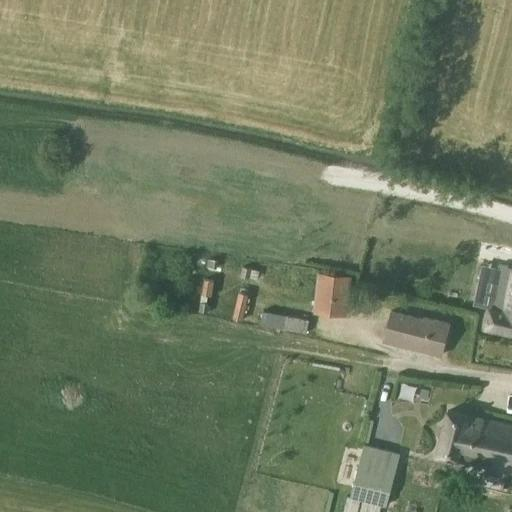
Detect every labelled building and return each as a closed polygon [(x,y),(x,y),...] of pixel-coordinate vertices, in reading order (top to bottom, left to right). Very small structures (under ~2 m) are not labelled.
[(352,179),(346,206),(388,215),(394,189),(352,179)] [(485,328),(511,333),(511,268),(498,266),(485,328)] [(313,314),(347,317),(351,277),(318,273),(313,314)] [(202,295),(212,297),(214,281),(204,279),(202,295)] [(233,319),(243,321),(249,295),(239,293),(233,319)] [(260,325),(306,334),(309,320),(263,311),(260,325)] [(382,342),(439,357),(448,324),(423,318),(422,320),(390,312),(382,342)] [(436,455),(511,473),(511,427),(447,412),(436,455)] [(350,499),(386,508),(400,454),(364,445),(350,499)]
